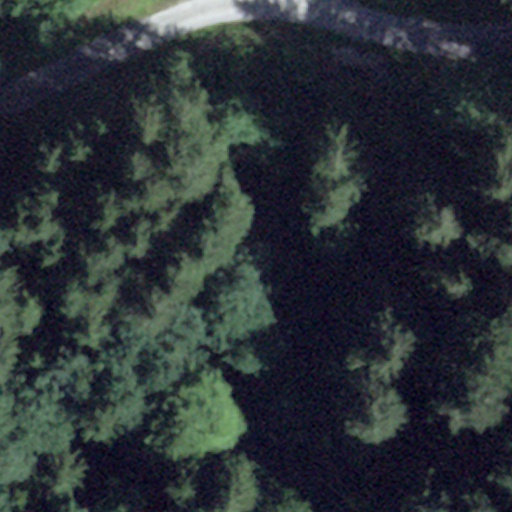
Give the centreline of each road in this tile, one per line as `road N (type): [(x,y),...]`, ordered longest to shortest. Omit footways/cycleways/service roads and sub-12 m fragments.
road 1 (track): [(214,0),(160,18),(0,101)]
road 2 (track): [(511,31),(464,39),(405,32),(320,0)]
